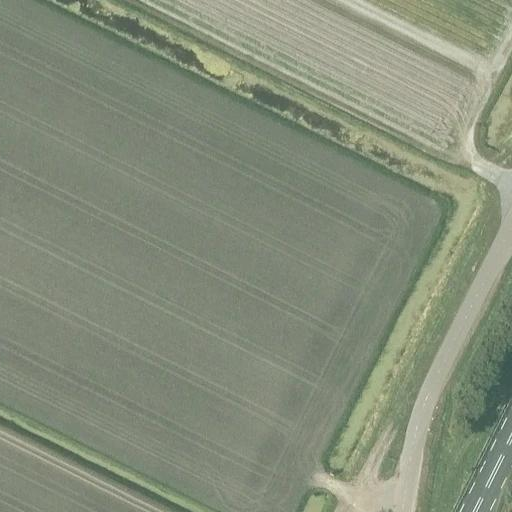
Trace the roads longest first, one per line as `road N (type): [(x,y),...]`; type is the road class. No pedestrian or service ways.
road 1 (track): [(402,508),(360,500),(301,472),(432,208)]
road 2 (track): [(467,153),(443,157),(128,0)]
road 3 (unclassified): [(401,511),(420,412),(511,224)]
road 4 (track): [(511,35),(464,134),(471,159),(511,183)]
road 5 (track): [(159,511),(0,433)]
